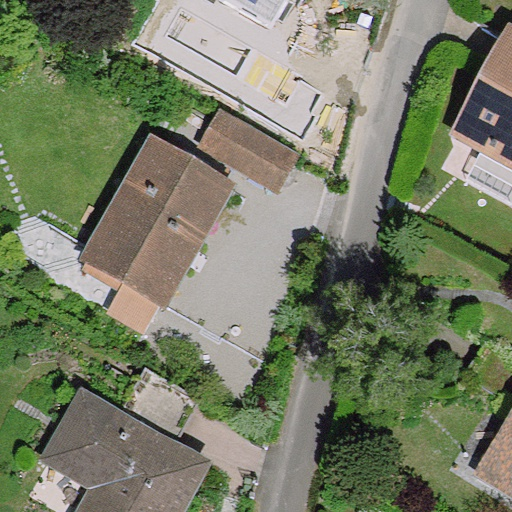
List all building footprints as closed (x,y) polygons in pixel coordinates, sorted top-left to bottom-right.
[(237,0),(275,21),(286,0),(237,0)] [(511,37),(452,141),(511,175),(511,37)] [(219,112),(200,146),(276,190),(296,157),(219,112)] [(234,186),(150,137),(78,262),(121,287),(106,312),(146,335),(234,186)] [(511,358),(487,342),(477,359),(465,377),(511,407),(511,415),(477,470),(511,492),(511,358)] [(81,389),(42,460),(92,487),(78,511),(184,511),(212,461),(81,389)]
